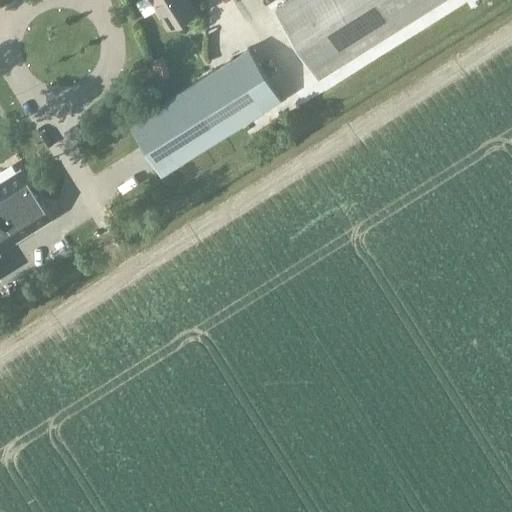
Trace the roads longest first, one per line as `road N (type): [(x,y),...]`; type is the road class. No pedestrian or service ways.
road 1 (unclassified): [(43,117),(105,71),(110,35),(90,0)]
road 2 (unclassified): [(111,228),(43,117)]
